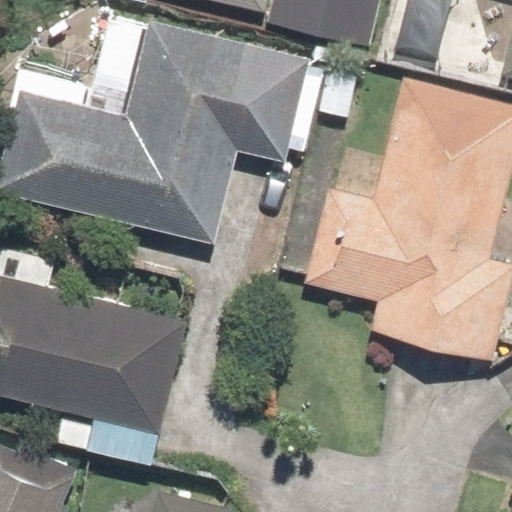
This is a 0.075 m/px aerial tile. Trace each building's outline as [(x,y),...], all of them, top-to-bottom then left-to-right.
[(243,0),(309,13),(311,0),(243,0)] [(511,9),(498,74),(511,77),(511,9)] [(292,163),(304,111),(350,122),(362,70),(310,58),(108,11),(91,87),(18,70),(0,148),(0,193),(210,242),(232,149),(292,163)] [(511,169),(511,101),(398,72),(365,198),(318,186),(293,281),(369,301),(362,327),(492,361),(511,285),(511,265),(488,260),(511,169)] [(48,249),(0,239),(0,402),(93,421),(89,441),(145,452),(173,314),(40,288),(48,249)] [(65,511),(81,478),(0,440),(0,511),(65,511)] [(240,511),(156,491),(151,511),(240,511)]
